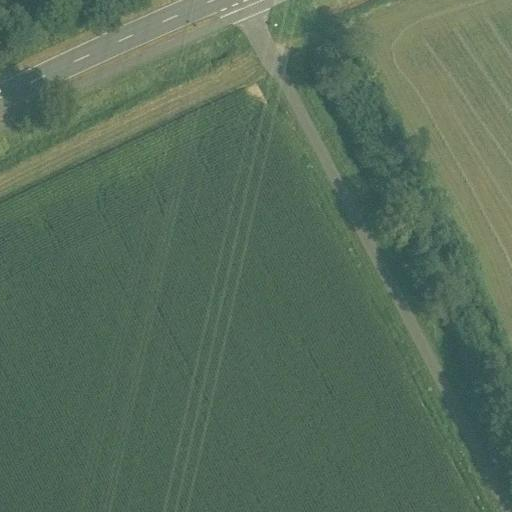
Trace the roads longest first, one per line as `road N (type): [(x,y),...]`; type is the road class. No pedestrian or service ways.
road 1 (unclassified): [(243,0),(511,511)]
road 2 (secondary): [(0,101),(210,0)]
